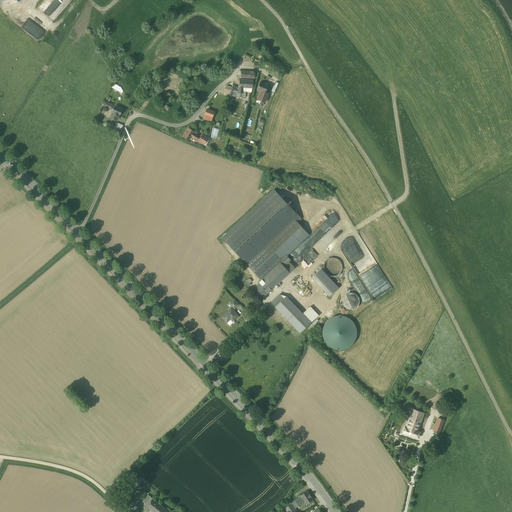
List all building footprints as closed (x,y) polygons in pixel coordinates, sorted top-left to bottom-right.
[(46,12),(54,0),(47,0),(41,9),(46,12)] [(253,80),(240,79),(239,89),(239,91),(238,97),(243,97),(246,92),(252,92),(252,88),(253,80)] [(265,83),(260,81),(257,90),(261,91),(266,93),(269,84),(265,83)] [(266,93),(261,91),(258,99),(265,102),(268,94),(266,93)] [(115,106),(110,117),(117,120),(118,116),(119,117),(122,109),(115,106)] [(214,112),(207,109),(205,114),(212,117),(214,112)] [(210,136),(216,138),(218,129),(213,127),(210,136)] [(195,132),(188,128),(183,136),(190,140),(191,137),(198,141),(204,145),(208,138),(202,134),(201,137),(197,134),(195,133),(196,133),(195,133),(194,133),(195,132)] [(298,223),(302,219),(273,189),(222,237),(262,280),(280,262),(284,266),(291,260),(287,256),(309,235),(298,223)] [(341,270),(342,267),(341,263),(339,260),(336,258),(333,258),(329,258),(326,260),(324,263),(324,267),(324,271),(326,274),(329,275),(333,276),(336,275),(339,273),(341,270)] [(262,280),(261,280),(271,290),(290,272),(284,266),(280,262),(262,280)] [(339,287),(321,268),(311,277),(329,296),(339,287)] [(244,282),(247,286),(253,282),(249,278),(244,282)] [(271,290),(261,280),(254,286),(264,297),(271,290)] [(347,307),(359,307),(359,293),(347,293),(347,307)] [(279,294),(271,302),(275,306),(286,296),(279,294)] [(286,296),(275,306),(300,333),(311,322),(303,313),(286,296)] [(235,300),(230,304),(235,309),(239,305),(235,300)] [(310,307),(303,313),(311,322),(318,316),(310,307)] [(232,308),(222,317),(227,323),(233,318),(235,320),(239,316),(232,308)] [(353,342),(355,337),(356,331),(354,326),(351,321),(347,318),(342,316),(336,316),(331,318),(327,322),(324,326),(323,331),(324,337),(326,341),(329,345),(334,348),(339,349),(344,348),(349,346),(353,342)] [(424,413),(412,409),(409,417),(408,420),(406,427),(405,427),(403,433),(418,438),(420,432),(418,431),(424,413)] [(438,418),(437,422),(436,422),(435,426),(434,430),(433,430),(434,431),(439,432),(439,433),(439,432),(441,429),(441,428),(442,424),(444,420),(443,420),(439,418),(438,418)] [(307,491),(300,495),(305,503),(306,504),(313,500),(307,491)] [(301,497),(295,501),(299,507),(305,503),(301,497)] [(166,511),(168,511),(153,498),(147,505),(144,508),(144,509),(147,511),(149,509),(153,511),(166,511)] [(292,503),(284,508),(286,511),(295,511),(297,511),(292,503)]
